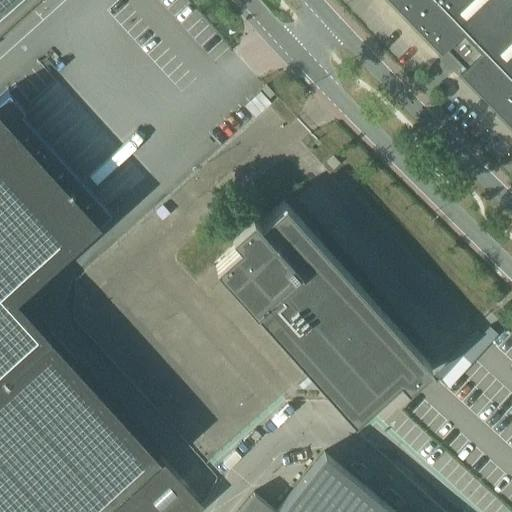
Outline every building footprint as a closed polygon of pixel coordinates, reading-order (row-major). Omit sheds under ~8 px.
[(0,0),(0,23),(26,0),(0,0)] [(511,0),(392,0),(441,51),(446,46),(465,65),(460,69),(511,123),(511,0)] [(266,84),(262,88),(270,97),(274,93),(266,84)] [(0,511),(95,511),(160,455),(15,295),(17,294),(99,219),(111,209),(21,110),(25,107),(8,89),(0,96),(0,511)] [(239,239),(215,261),(354,416),(399,376),(407,385),(431,363),(284,199),(260,220),(253,211),(231,231),(239,239)] [(162,204),(156,209),(163,218),(169,212),(162,204)] [(34,298),(28,291),(20,298),(27,305),(34,298)] [(398,511),(324,451),(322,453),(320,456),(275,509),(253,491),(238,510),(239,511),(398,511)]
